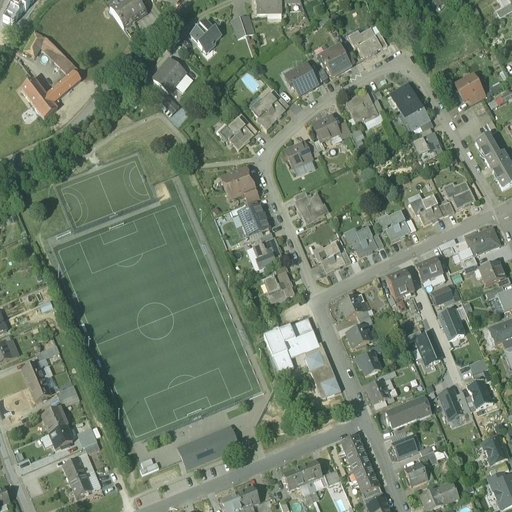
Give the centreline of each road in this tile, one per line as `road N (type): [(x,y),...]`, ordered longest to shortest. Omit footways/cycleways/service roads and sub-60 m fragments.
road 1 (residential): [(320,307),(265,160),(303,116),(347,85),(405,60),(500,218)]
road 2 (residential): [(187,0),(72,128),(0,168)]
road 3 (residential): [(152,511),(366,422)]
road 4 (residential): [(405,265),(455,382)]
road 5 (residential): [(366,422),(320,307)]
